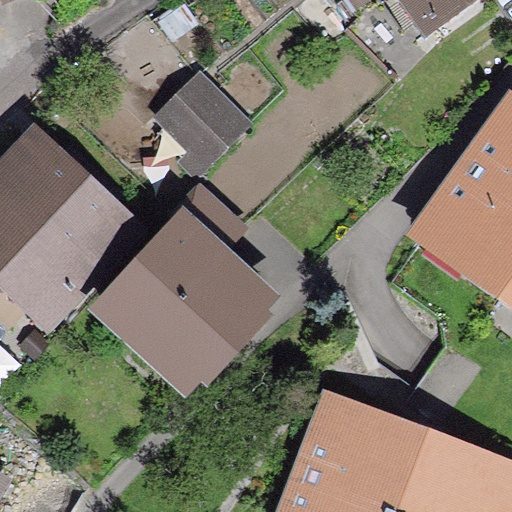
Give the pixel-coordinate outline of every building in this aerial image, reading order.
[(397,0),(416,25),(452,0),(397,0)] [(204,84),(165,123),(193,152),(181,164),(195,178),(246,127),(204,84)] [(511,110),(432,223),(511,280),(511,110)] [(32,146),(0,180),(0,269),(3,272),(80,190),(32,146)] [(183,228),(120,295),(195,366),(248,309),(245,306),(257,292),(217,255),(240,230),(197,189),(171,216),(183,228)] [(126,233),(80,190),(3,272),(22,290),(49,315),(126,233)] [(0,313),(22,290),(3,272),(0,269),(0,313)] [(511,474),(331,406),(290,511),(504,511),(511,492),(511,474)] [(0,479),(0,504),(11,486),(0,479)]
